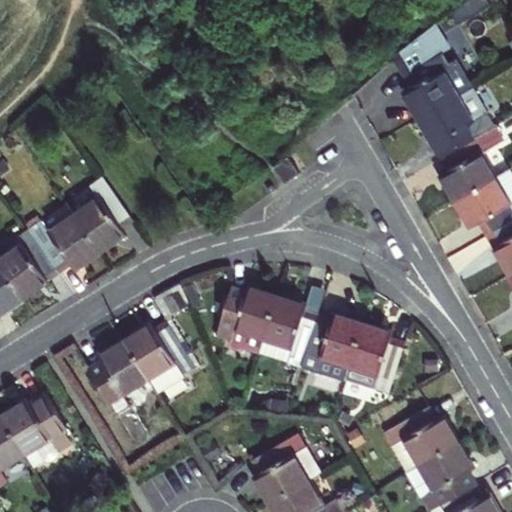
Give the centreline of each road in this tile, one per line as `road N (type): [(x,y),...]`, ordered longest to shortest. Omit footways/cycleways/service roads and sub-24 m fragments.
road 1 (residential): [(0,364),(154,269),(256,236)]
road 2 (residential): [(256,236),(328,241),(368,258),(478,364)]
road 3 (residential): [(478,364),(363,160)]
road 4 (residential): [(363,160),(256,236)]
